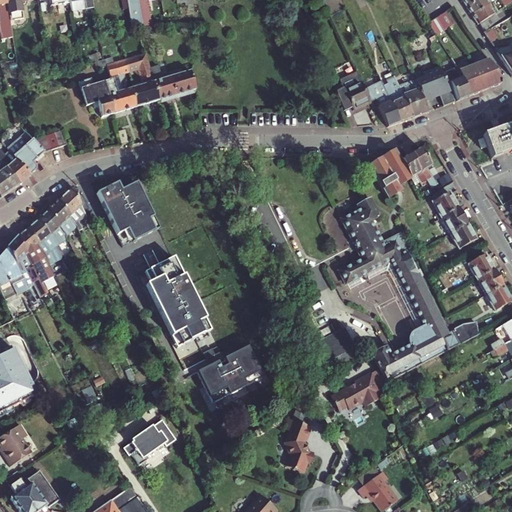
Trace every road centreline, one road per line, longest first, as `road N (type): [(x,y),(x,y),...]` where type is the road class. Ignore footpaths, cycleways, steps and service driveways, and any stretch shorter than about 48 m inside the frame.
road 1 (residential): [(14,208),(70,172),(184,144),(386,139),(435,125)]
road 2 (residential): [(511,258),(435,125)]
